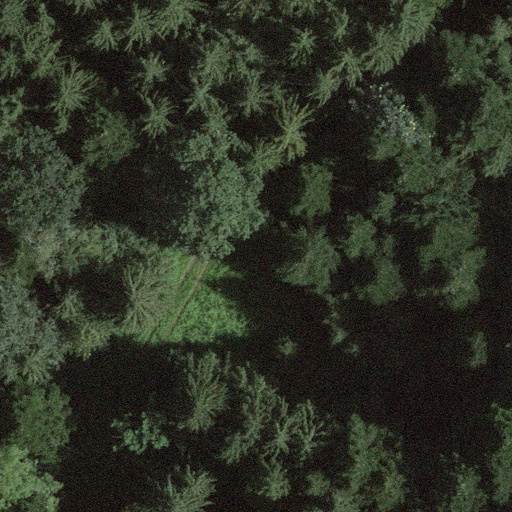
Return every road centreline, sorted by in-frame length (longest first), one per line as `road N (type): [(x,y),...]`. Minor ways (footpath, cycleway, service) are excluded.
road 1 (track): [(450,0),(201,237),(71,511)]
road 2 (track): [(54,0),(201,237)]
